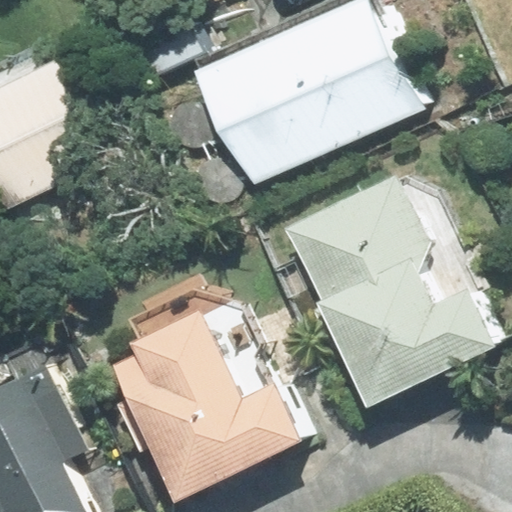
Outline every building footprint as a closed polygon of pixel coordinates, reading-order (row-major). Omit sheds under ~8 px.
[(396,0),(389,0),(222,71),(269,183),(442,109),(396,0)] [(141,58),(163,109),(211,87),(188,37),(141,58)] [(103,51),(0,99),(0,205),(6,218),(149,150),(103,51)] [(463,163),(474,185),(495,175),(484,153),(463,163)] [(306,230),(396,409),(511,351),(511,331),(491,291),(460,306),(442,269),(451,243),(417,174),(306,230)] [(137,366),(151,397),(132,406),(153,452),(176,442),(205,502),(332,443),(305,382),(269,399),(229,313),(158,345),(162,354),(137,366)] [(0,511),(104,511),(79,461),(101,449),(60,367),(0,396),(0,511)]
